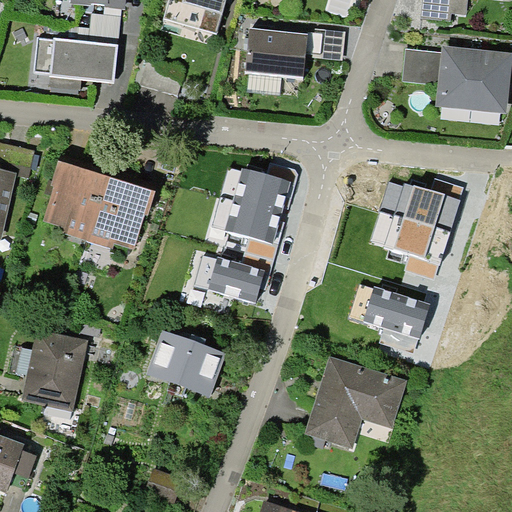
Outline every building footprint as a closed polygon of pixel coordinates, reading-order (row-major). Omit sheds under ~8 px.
[(121,0),(68,0),(68,8),(120,12),(121,0)] [(224,0),(168,0),(161,26),(214,40),(224,0)] [(303,39),(246,33),(242,75),(299,81),(303,39)] [(115,50),(49,43),(45,80),(111,87),(115,50)] [(507,60),(439,53),(434,109),(501,116),(507,60)] [(183,73),(145,63),(138,89),(176,99),(183,73)] [(31,158),(3,151),(0,166),(0,227),(11,178),(26,181),(31,158)] [(66,222),(88,229),(103,178),(62,165),(44,223),(64,229),(66,222)] [(130,250),(148,192),(103,178),(88,229),(111,236),(109,243),(130,250)] [(214,389),(210,388),(222,358),(161,335),(146,377),(169,385),(172,377),(187,382),(184,391),(206,399),(209,392),(213,393),(214,389)] [(81,347),(37,337),(23,401),(41,405),(39,414),(42,415),(42,416),(68,422),(70,411),(68,410),(81,347)] [(400,386),(329,364),(307,435),(348,448),(360,411),(390,420),(400,386)] [(8,483),(23,488),(33,460),(18,454),(20,451),(0,443),(0,487),(5,489),(8,483)] [(143,496),(171,507),(180,483),(151,473),(143,496)]
